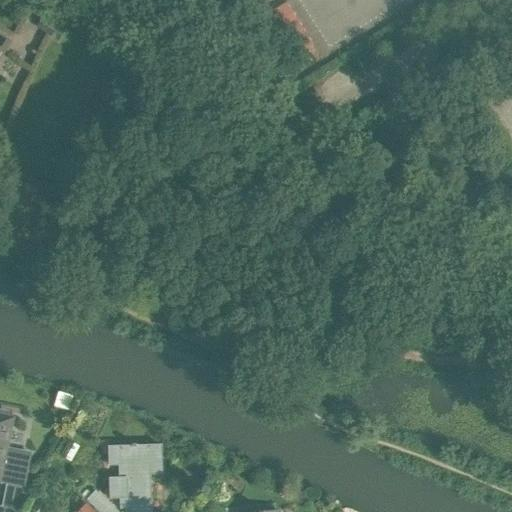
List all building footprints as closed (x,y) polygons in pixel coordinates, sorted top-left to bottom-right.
[(288,58),(311,45),(287,1),(264,14),(288,58)] [(65,30),(44,17),(37,27),(58,41),(65,30)] [(0,60),(12,42),(0,34),(0,60)] [(0,483),(6,484),(21,487),(24,471),(15,469),(19,451),(7,449),(13,418),(7,417),(8,412),(0,410),(0,483)] [(109,479),(110,499),(120,499),(121,508),(133,508),(132,511),(146,511),(151,511),(149,473),(161,473),(160,444),(107,447),(108,466),(118,465),(119,479),(109,479)] [(10,508),(19,510),(31,489),(21,487),(6,484),(1,506),(10,508)] [(86,490),(81,495),(100,511),(117,511),(95,491),(91,495),(86,490)]
